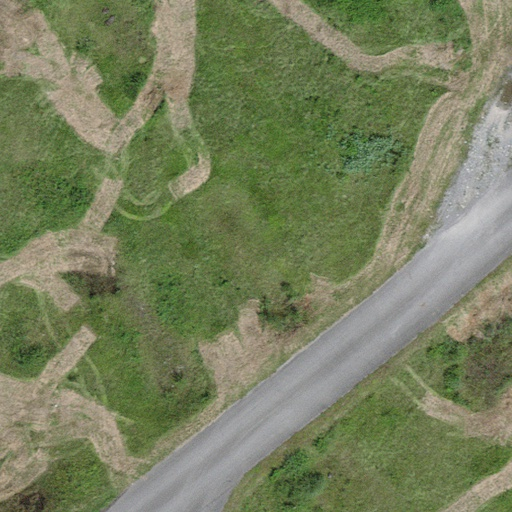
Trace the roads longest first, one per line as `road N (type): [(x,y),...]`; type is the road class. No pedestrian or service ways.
road 1 (track): [(511,206),(150,511)]
road 2 (track): [(472,240),(511,100)]
